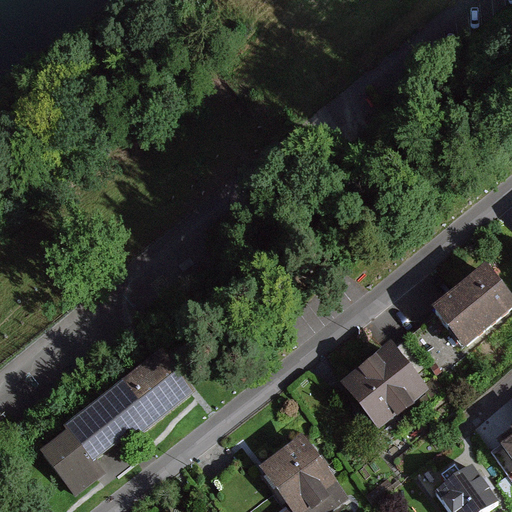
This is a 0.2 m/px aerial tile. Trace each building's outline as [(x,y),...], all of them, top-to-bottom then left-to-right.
[(511,307),(484,275),(433,319),(465,357),(511,317),(511,307)] [(390,349),(348,384),(380,424),(423,390),(390,349)] [(125,383),(65,428),(67,432),(80,448),(90,462),(94,459),(124,437),(129,445),(195,395),(178,374),(163,354),(125,383)] [(94,459),(90,462),(80,448),(67,432),(41,452),(73,494),(104,472),(94,459)] [(299,508),(292,511),(332,511),(357,495),(318,441),(274,473),(299,508)] [(511,450),(511,451),(499,461),(511,480),(511,442),(508,446),(511,450)] [(439,492),(435,495),(447,511),(487,511),(497,505),(471,469),(454,482),(439,492)]
